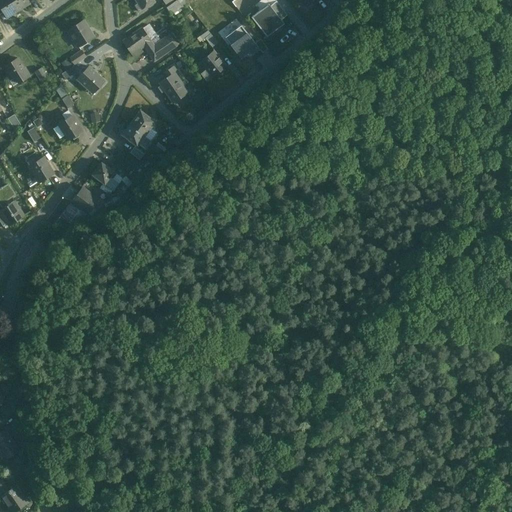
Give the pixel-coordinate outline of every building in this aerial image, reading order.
[(11,0),(0,0),(0,7),(7,18),(18,11),(11,0)] [(27,0),(11,0),(18,11),(30,4),(27,0)] [(135,0),(138,4),(136,5),(139,10),(154,1),(153,0),(135,0)] [(177,0),(166,8),(171,14),(182,7),(177,0)] [(287,15),(276,1),(270,6),(281,20),(287,15)] [(268,4),(251,17),(267,37),(279,27),(277,23),(281,20),(270,6),(268,4)] [(95,37),(84,20),(69,30),(80,46),(95,37)] [(160,41),(149,24),(142,28),(150,41),(153,45),(160,41)] [(240,25),(225,37),(241,58),(257,46),(240,25)] [(142,28),(124,41),(132,54),(134,52),(137,55),(141,52),(139,49),(143,46),(150,41),(142,28)] [(160,41),(153,45),(150,41),(143,46),(153,61),(178,45),(171,34),(160,41)] [(218,43),(211,34),(205,38),(212,47),(218,43)] [(82,50),(70,58),(74,64),(86,56),(82,50)] [(213,51),(200,61),(212,76),(223,68),(217,60),(218,59),(213,51)] [(19,57),(5,65),(12,79),(16,77),(19,82),(31,75),(26,67),(25,68),(19,57)] [(62,61),(65,68),(72,66),(69,59),(62,61)] [(73,66),(62,74),(66,79),(77,72),(73,66)] [(105,81),(89,66),(77,78),(88,88),(90,86),(96,91),(105,81)] [(167,76),(159,82),(173,102),(186,93),(178,80),(179,79),(171,67),(164,72),(167,76)] [(48,77),(42,68),(36,71),(42,81),(48,77)] [(68,95),(62,98),(68,108),(74,104),(68,95)] [(155,122),(140,110),(140,111),(136,112),(133,115),(134,118),(129,125),(144,136),(155,122)] [(14,114),(8,118),(14,128),(21,124),(14,114)] [(72,116),(58,124),(69,141),(82,132),(72,116)] [(144,136),(129,125),(122,134),(137,145),(140,141),(142,142),(140,145),(146,149),(151,142),(144,136)] [(35,127),(28,131),(34,142),(41,137),(35,127)] [(174,142),(165,150),(169,154),(178,146),(174,142)] [(144,154),(134,147),(130,153),(139,160),(144,154)] [(54,173),(43,156),(28,165),(39,182),(54,173)] [(116,173),(101,162),(92,174),(110,188),(115,183),(109,178),(110,177),(116,181),(119,177),(116,174),(116,173)] [(15,201),(7,206),(4,201),(15,195),(8,185),(3,188),(2,187),(0,189),(1,189),(0,189),(0,203),(3,209),(0,210),(0,221),(3,226),(7,223),(9,226),(24,216),(15,201)] [(99,199),(83,187),(69,204),(79,211),(80,208),(87,214),(92,208),(99,199)] [(79,211),(69,204),(60,215),(73,225),(77,228),(98,212),(92,208),(87,214),(80,208),(79,211)] [(0,387),(0,404),(10,397),(2,386),(0,387)] [(4,430),(0,433),(0,449),(6,458),(18,450),(4,430)] [(8,491),(1,496),(3,498),(12,511),(14,511),(27,503),(15,486),(8,491)]
